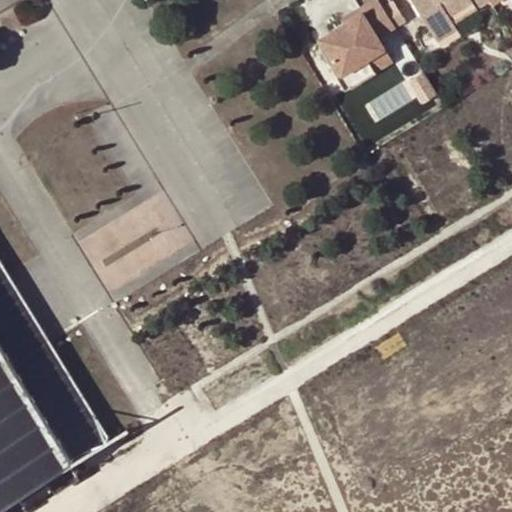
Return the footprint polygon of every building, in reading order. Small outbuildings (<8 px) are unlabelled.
[(393,27),(377,0),(369,0),(357,7),(359,11),(342,22),(317,37),(340,73),(365,57),(382,47),(376,36),(393,27)] [(409,0),(431,34),(451,22),(447,15),(469,2),(474,9),(488,0),(409,0)] [(342,22),(359,11),(357,7),(340,18),(342,22)] [(451,22),(431,34),(434,40),(454,28),(451,22)] [(388,57),(382,47),(365,57),(371,68),(388,57)] [(0,260),(0,341),(71,458),(108,436),(51,343),(8,273),(0,260)] [(0,502),(71,458),(0,341),(0,502)]
